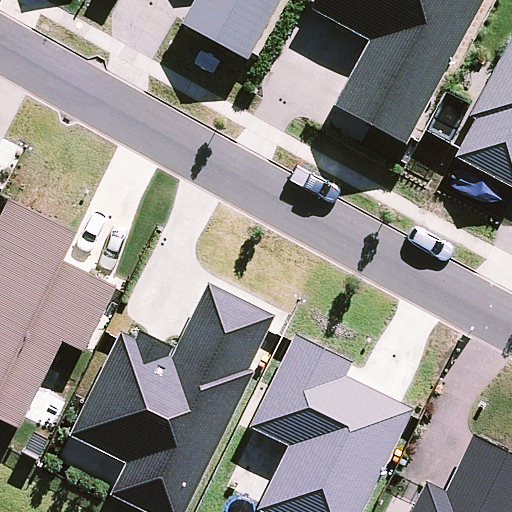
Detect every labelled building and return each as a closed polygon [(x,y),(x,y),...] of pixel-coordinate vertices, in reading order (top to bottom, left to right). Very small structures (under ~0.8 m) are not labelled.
[(246,64),(281,0),(197,0),(181,30),(246,64)] [(405,150),(486,0),(315,0),(310,10),(369,42),(332,111),(405,150)] [(511,36),(468,119),(474,122),(459,152),(454,162),(511,191),(511,36)] [(85,358),(115,292),(65,268),(78,240),(9,202),(0,220),(0,425),(19,436),(63,347),(85,358)] [(136,511),(187,511),(254,376),(249,373),(275,321),(207,288),(171,361),(169,359),(172,351),(138,334),(134,342),(120,335),(69,438),(126,466),(109,498),(136,511)] [(364,511),(413,413),(347,380),(353,367),(295,337),(249,430),(289,448),(257,511),(364,511)] [(511,511),(511,458),(472,439),(445,496),(425,485),(411,511),(511,511)]
